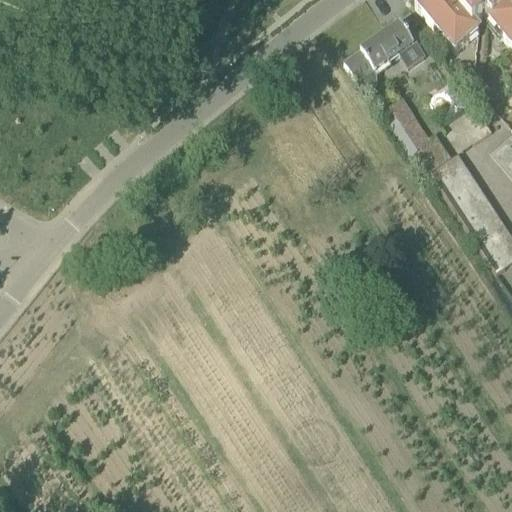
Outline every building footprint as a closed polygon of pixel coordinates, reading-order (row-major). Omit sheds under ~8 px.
[(492,27),(511,7),(511,0),(465,0),(454,9),(446,0),(428,0),(415,12),(456,58),(480,38),(475,32),(487,22),(492,27)] [(511,7),(492,27),(490,28),(511,54),(511,53),(511,7)] [(377,90),(376,81),(374,78),(413,51),(400,31),(360,58),(361,58),(343,70),(365,102),(373,96),(377,90)] [(423,182),(439,172),(451,164),(438,144),(429,150),(400,107),(382,119),(390,130),(388,131),(422,183),(423,182)] [(430,193),(436,189),(495,279),(505,272),(446,183),(439,172),(423,182),(430,193)]
